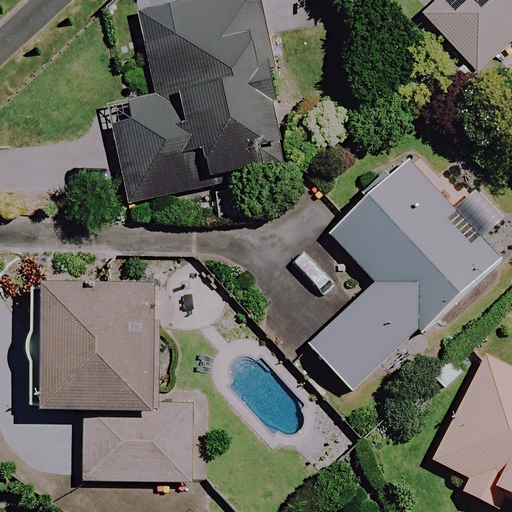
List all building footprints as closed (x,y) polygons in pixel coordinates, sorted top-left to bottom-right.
[(290,147),(263,0),(234,0),(174,11),(179,42),(148,47),(157,100),(117,108),(134,203),(210,190),(208,181),(268,171),(265,151),(290,147)] [(511,0),(445,0),(427,17),(480,74),(511,44),(511,0)] [(350,394),(418,335),(423,341),(509,266),(462,211),(456,217),(416,170),(337,238),(380,288),(310,348),(350,394)] [(155,407),(157,293),(42,291),(40,414),(88,415),(87,484),(197,486),(199,408),(155,407)] [(511,511),(511,372),(489,360),(436,463),(471,481),(464,494),(498,511),(499,511),(508,495),(511,497),(511,511)] [(441,480),(402,431),(376,451),(416,500),(441,480)]
